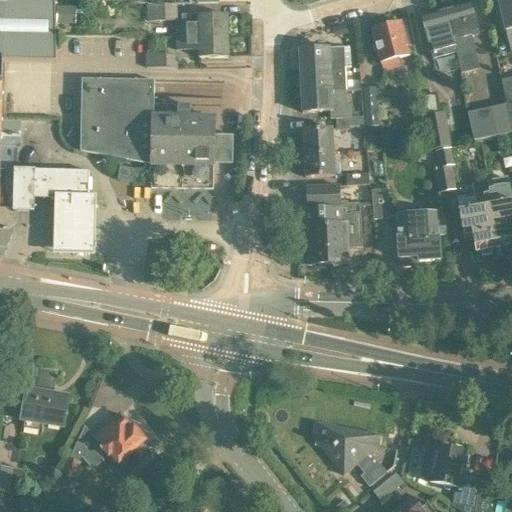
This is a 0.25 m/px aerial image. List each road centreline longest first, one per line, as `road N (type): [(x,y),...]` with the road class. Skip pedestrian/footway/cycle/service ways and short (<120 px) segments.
road 1 (primary): [(511,385),(226,335)]
road 2 (residential): [(244,293),(266,144),(270,23)]
road 3 (secondary): [(244,293),(472,307),(511,298)]
road 4 (primary): [(226,335),(0,288)]
road 5 (tertiary): [(284,511),(220,429),(213,394),(226,335)]
